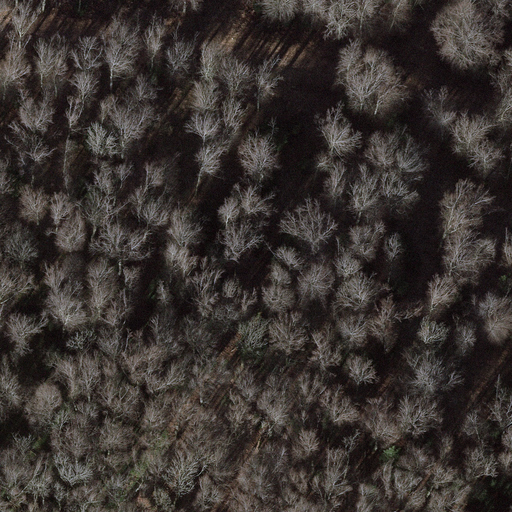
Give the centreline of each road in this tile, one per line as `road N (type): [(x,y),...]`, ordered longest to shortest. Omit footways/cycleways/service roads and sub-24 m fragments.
road 1 (track): [(511,120),(307,56),(0,17)]
road 2 (track): [(173,36),(404,180),(511,272)]
